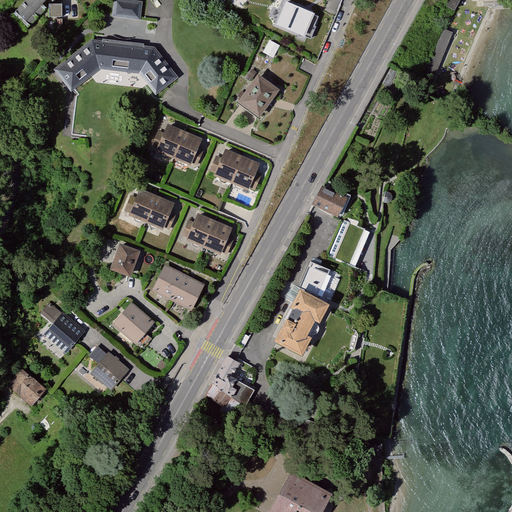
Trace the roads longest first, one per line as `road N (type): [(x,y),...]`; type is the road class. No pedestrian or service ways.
road 1 (primary): [(213,347),(406,0)]
road 2 (residential): [(350,0),(199,339),(213,347)]
road 3 (primary): [(122,511),(213,347)]
